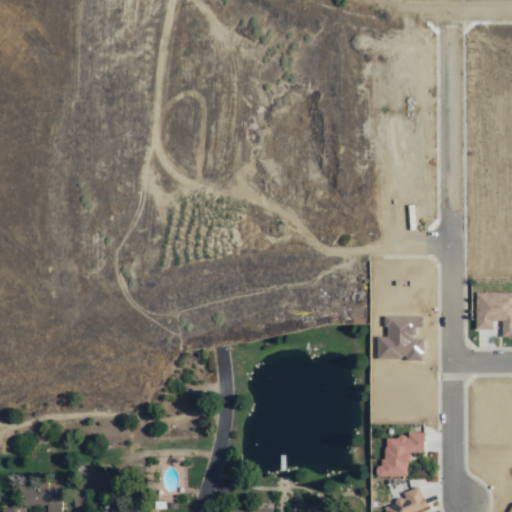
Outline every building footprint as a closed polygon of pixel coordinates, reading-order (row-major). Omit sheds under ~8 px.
[(511,292),(474,293),(474,330),(491,330),(491,321),(500,321),(500,339),(511,338),(511,292)] [(421,361),(421,340),(412,340),(412,333),(421,333),(421,317),(384,317),(384,337),(375,337),(375,359),(406,359),(406,361),(421,361)] [(407,477),(407,453),(422,453),(422,433),(406,433),(406,438),(383,438),(383,466),(375,466),(375,477),(407,477)] [(112,474),(111,495),(91,495),(91,506),(79,507),(78,491),(80,491),(80,474),(112,474)] [(65,484),(64,511),(48,511),(48,507),(31,506),(32,485),(49,486),(49,484),(65,484)] [(418,511),(425,509),(417,487),(401,493),(403,499),(381,507),(382,511),(418,511)] [(114,511),(114,490),(132,490),(132,511),(114,511)] [(334,511),(334,509),(306,509),(306,502),(291,503),(290,511),(334,511)]
